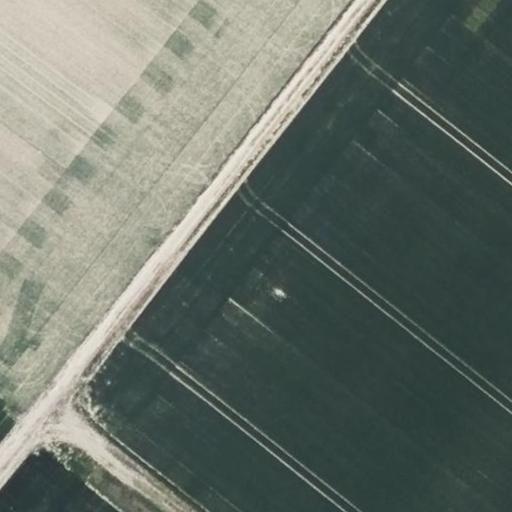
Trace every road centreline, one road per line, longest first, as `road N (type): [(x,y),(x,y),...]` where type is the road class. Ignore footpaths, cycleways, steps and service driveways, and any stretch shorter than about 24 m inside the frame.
road 1 (track): [(0,463),(365,0)]
road 2 (track): [(174,511),(44,408)]
